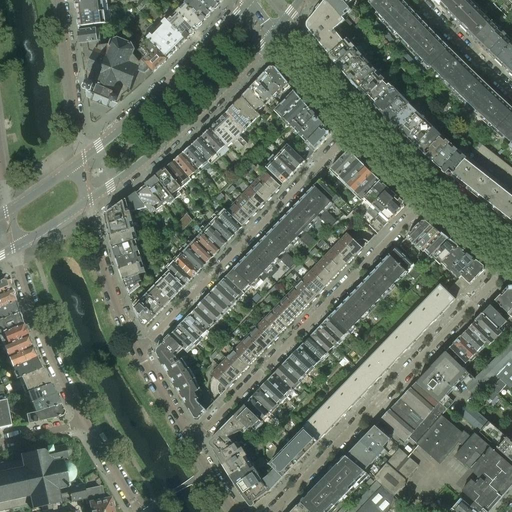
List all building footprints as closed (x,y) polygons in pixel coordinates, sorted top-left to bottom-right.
[(91,0),(74,2),(75,3),(77,3),(75,5),(75,8),(78,9),(78,14),(104,10),(102,0),(91,0)] [(140,11),(148,2),(145,0),(143,0),(137,8),(140,11)] [(211,14),(198,0),(187,0),(184,3),(185,4),(203,22),(211,14)] [(219,5),(214,0),(198,0),(211,14),(219,5)] [(326,0),(325,0),(308,22),(307,23),(307,24),(307,25),(307,26),(307,27),(307,28),(308,29),(328,54),(347,39),(337,28),(345,20),(344,19),(326,0)] [(340,0),(326,0),(344,19),(351,12),(347,7),(340,0)] [(402,1),(401,0),(377,0),(371,7),(377,13),(379,12),(392,26),(409,8),(402,1)] [(434,0),(447,13),(460,0),(434,0)] [(467,0),(460,0),(447,13),(453,20),(471,3),(467,0)] [(471,3),(453,20),(457,23),(461,27),(478,10),(471,3)] [(203,22),(185,4),(176,12),(195,31),(203,22)] [(195,31),(176,12),(172,8),(163,17),(165,20),(167,21),(186,40),(195,31)] [(418,53),(435,35),(426,25),(409,8),(392,26),(418,53)] [(108,10),(104,11),(104,10),(78,14),(79,19),(77,21),(77,24),(80,25),(80,26),(78,26),(78,27),(106,22),(110,22),(108,10)] [(478,10),(461,27),(474,40),(491,23),(484,17),(478,10)] [(357,34),(373,18),(368,13),(355,27),(347,19),(344,22),(357,34)] [(186,40),(167,21),(165,20),(162,23),(164,25),(159,31),(177,49),(186,40)] [(372,25),(392,45),(395,42),(375,22),(372,25)] [(491,23),(474,40),(481,47),(497,30),(498,30),(491,23)] [(150,69),(141,60),(139,63),(133,55),(135,50),(136,50),(136,49),(135,49),(132,44),(133,43),(132,42),(131,43),(119,37),(120,36),(118,35),(118,36),(113,36),(112,38),(111,38),(111,39),(112,40),(105,41),(104,39),(108,38),(107,30),(100,31),(100,28),(78,31),(80,44),(88,43),(89,51),(94,53),(86,73),(88,73),(87,76),(88,82),(86,88),(87,97),(91,99),(91,101),(92,101),(93,100),(96,102),(95,103),(97,103),(97,102),(103,104),(102,105),(104,106),(104,105),(107,106),(107,107),(109,108),(109,106),(113,108),(121,101),(123,96),(128,93),(129,90),(131,90),(139,71),(145,74),(150,69)] [(488,54),(504,37),(506,35),(503,32),(501,34),(497,30),(481,47),(488,54)] [(177,49),(159,31),(153,36),(151,34),(147,38),(167,59),(177,49)] [(449,49),(439,39),(435,35),(418,53),(432,67),(449,49)] [(496,61),(511,44),(508,40),(504,37),(488,54),(496,61)] [(167,59),(147,38),(144,38),(146,40),(137,49),(145,57),(141,60),(150,69),(154,72),(162,64),(164,64),(167,62),(167,59)] [(348,39),(329,55),(333,60),(337,64),(355,48),(348,39)] [(511,43),(511,44),(496,61),(511,76),(511,43)] [(425,72),(397,44),(394,47),(419,73),(418,75),(420,77),(425,72)] [(337,64),(344,72),(362,56),(355,48),(337,64)] [(470,70),(449,49),(432,67),(439,74),(434,78),(437,81),(443,75),(447,80),(443,84),(446,87),(450,82),(454,86),(470,70)] [(344,72),(351,80),(370,64),(362,56),(344,72)] [(370,64),(351,80),(359,89),(377,72),(370,64)] [(288,97),(294,91),(275,67),(271,67),(265,74),(281,90),(288,97)] [(474,109),(492,90),(470,70),(454,86),(452,88),(456,92),(458,89),(462,93),(460,95),(464,99),(474,109)] [(377,72),(359,89),(367,97),(385,80),(377,72)] [(265,74),(257,82),(273,98),(281,90),(265,74)] [(385,80),(367,97),(374,105),(392,88),(385,80)] [(257,82),(249,90),(265,106),(273,98),(257,82)] [(392,88),(374,105),(377,109),(383,114),(401,96),(393,88),(392,88)] [(249,90),(247,93),(242,98),(258,114),(265,106),(249,90)] [(511,112),(511,108),(499,97),(492,90),(474,109),(477,112),(479,110),(484,114),(481,116),(483,118),(484,119),(487,117),(491,120),(489,123),(492,126),(494,124),(499,127),(511,112)] [(283,118),(302,100),(294,91),(288,97),(286,99),(274,112),(277,115),(278,113),(283,118)] [(401,96),(383,114),(391,122),(409,105),(409,104),(401,96)] [(242,98),(234,106),(252,125),(261,116),(258,114),(242,98)] [(309,109),(302,100),(283,118),(281,120),(289,129),(291,127),(309,109)] [(409,105),(391,122),(399,130),(417,112),(409,105)] [(234,106),(226,114),(242,130),(245,132),(252,125),(234,106)] [(317,118),(309,109),(291,127),(299,136),(317,118)] [(417,112),(399,130),(407,138),(425,120),(417,112)] [(511,142),(511,112),(499,127),(494,132),(497,135),(500,133),(508,140),(506,143),(509,146),(511,142)] [(242,130),(226,114),(223,115),(220,119),(221,119),(218,121),(243,147),(247,144),(240,137),(245,132),(242,130)] [(317,118),(299,136),(306,143),(307,143),(324,125),(317,118)] [(425,120),(407,138),(412,143),(416,146),(433,128),(425,120)] [(243,147),(218,121),(210,129),(228,148),(232,144),(239,151),(243,147)] [(475,130),(467,123),(464,126),(472,133),(475,130)] [(324,125),(307,143),(306,143),(306,144),(314,152),(330,136),(330,132),(324,125)] [(433,128),(416,146),(425,154),(441,136),(433,128)] [(228,148),(210,129),(201,137),(217,153),(220,156),(228,148)] [(483,137),(475,130),(472,133),(472,134),(480,141),(483,137)] [(441,136),(425,154),(433,162),(449,143),(441,136)] [(217,153),(201,137),(192,145),(208,161),(210,164),(212,165),(221,157),(220,156),(217,153)] [(305,162),(314,152),(306,144),(302,148),(294,140),(288,146),(304,161),(305,162)] [(511,177),(511,169),(479,142),(471,152),(479,155),(484,158),(496,165),(502,170),(509,174),(511,177)] [(449,143),(433,162),(441,169),(457,150),(449,143)] [(208,161),(192,145),(184,152),(201,172),(210,164),(208,161)] [(304,161),(288,146),(287,145),(279,153),(297,170),(305,162),(304,161)] [(457,150),(441,169),(450,176),(466,158),(457,150)] [(201,172),(184,152),(174,161),(191,180),(201,172)] [(279,153),(275,157),(273,160),(290,177),(297,170),(279,153)] [(347,153),(330,171),(334,175),(333,176),(337,179),(338,177),(357,159),(351,153),(347,153)] [(511,196),(465,159),(467,157),(466,157),(466,158),(450,176),(509,223),(511,220),(511,221),(511,196)] [(357,159),(338,177),(343,182),(341,184),(344,187),(365,166),(357,159)] [(273,160),(270,163),(266,167),(283,184),(290,177),(273,160)] [(191,180),(174,161),(165,169),(181,188),(181,189),(191,180)] [(253,164),(247,170),(250,173),(256,167),(253,164)] [(365,166),(344,187),(347,190),(349,188),(354,193),(372,174),(365,166)] [(181,188),(165,169),(161,172),(160,172),(158,174),(157,175),(156,177),(172,197),(178,192),(177,191),(181,188)] [(250,173),(247,170),(242,176),(245,179),(250,173)] [(280,186),(265,171),(256,180),(272,196),(275,193),(276,194),(279,190),(278,189),(281,186),(280,186)] [(372,174),(354,193),(352,194),(355,197),(357,196),(362,200),(380,181),(372,174)] [(153,181),(151,181),(148,183),(148,185),(146,186),(161,206),(162,206),(168,201),(170,203),(174,200),(172,197),(156,177),(153,181)] [(243,181),(240,178),(234,184),(237,187),(243,181)] [(340,198),(321,179),(314,187),(333,205),(340,198)] [(272,196),(256,180),(249,188),(265,203),(268,200),(269,201),(272,198),(271,197),(272,196)] [(389,189),(380,181),(362,200),(370,208),(389,189)] [(137,193),(136,192),(135,193),(146,208),(151,214),(161,206),(146,186),(144,186),(141,188),(141,190),(137,193)] [(235,189),(232,186),(227,192),(230,194),(235,189)] [(326,212),(333,205),(314,187),(300,201),(318,217),(320,219),(320,218),(330,228),(336,221),(326,212)] [(265,203),(249,188),(241,196),(257,211),(260,208),(261,209),(264,206),(263,205),(265,203)] [(397,196),(389,189),(370,208),(378,216),(397,196)] [(135,193),(125,200),(129,212),(130,212),(146,208),(135,193)] [(219,202),(224,196),(221,193),(216,199),(219,202)] [(257,211),(241,196),(234,204),(250,219),(253,216),(254,217),(257,214),(256,213),(257,211)] [(404,202),(397,196),(378,216),(387,224),(404,206),(404,202)] [(125,200),(107,213),(105,213),(104,216),(105,217),(108,225),(132,217),(130,212),(129,212),(125,200)] [(318,217),(300,201),(286,215),(304,232),(318,217)] [(250,219),(234,204),(226,212),(242,227),(245,224),(246,225),(249,221),(248,220),(250,219)] [(242,227),(226,212),(224,210),(220,214),(217,211),(215,214),(235,234),(242,227)] [(188,213),(178,222),(184,228),(194,219),(188,213)] [(235,234),(215,214),(212,217),(214,219),(210,224),(228,241),(235,234)] [(315,243),(304,232),(286,215),(280,222),(297,238),(308,249),(315,243)] [(377,234),(387,224),(378,216),(373,221),(368,225),(377,234)] [(132,217),(108,225),(109,230),(108,232),(108,235),(110,236),(110,237),(134,229),(132,217)] [(422,222),(406,238),(414,245),(432,227),(426,221),(422,222)] [(297,238),(280,222),(267,236),(284,252),(297,238)] [(228,241),(210,224),(206,228),(203,226),(200,229),(221,249),(228,241)] [(221,249),(200,229),(196,225),(193,227),(198,231),(200,234),(195,239),(214,256),(221,249)] [(422,253),(441,234),(432,227),(414,245),(422,253)] [(134,229),(110,237),(112,241),(111,243),(111,246),(113,247),(113,248),(135,241),(137,240),(134,229)] [(324,238),(327,241),(333,235),(330,232),(324,238)] [(278,337),(303,311),(312,301),(313,302),(317,299),(316,298),(320,293),(321,294),(324,291),(323,290),(357,255),(358,256),(361,252),(360,251),(369,243),(369,242),(367,241),(366,240),(365,240),(363,239),(362,239),(360,240),(359,240),(357,241),(356,242),(347,233),(211,374),(220,383),(219,383),(219,384),(219,385),(218,385),(218,387),(218,388),(218,389),(218,390),(218,391),(218,392),(219,392),(220,394),(221,395),(230,387),(231,388),(234,384),(233,383),(267,348),(268,349),(271,346),(270,345),(275,340),(276,341),(279,338),(278,337)] [(432,259),(449,240),(441,234),(422,253),(420,255),(428,263),(432,259)] [(295,263),(284,252),(267,236),(260,243),(277,259),(289,270),(295,263)] [(166,250),(171,243),(164,239),(159,246),(166,250)] [(214,256),(195,239),(190,244),(188,241),(185,243),(206,264),(214,256)] [(317,246),(320,249),(325,243),(322,240),(317,246)] [(458,247),(449,240),(432,259),(439,266),(441,265),(458,247)] [(135,241),(113,248),(114,252),(116,259),(138,251),(135,241)] [(206,264),(185,243),(182,246),(185,249),(180,254),(199,272),(206,264)] [(269,268),(277,259),(260,243),(234,270),(251,286),(264,273),(269,268)] [(449,272),(450,271),(467,254),(458,247),(441,265),(449,272)] [(309,254),(312,257),(318,251),(315,248),(309,254)] [(412,264),(397,248),(389,256),(405,272),(406,271),(415,280),(422,273),(413,264),(412,264)] [(138,251),(116,259),(117,262),(120,269),(142,262),(138,251)] [(199,272),(180,254),(176,258),(175,257),(172,260),(173,261),(192,279),(199,272)] [(461,276),(476,260),(467,254),(450,271),(455,276),(458,279),(461,276)] [(302,262),(305,264),(310,259),(307,256),(302,262)] [(389,256),(377,269),(393,285),(395,287),(408,274),(405,272),(389,256)] [(461,276),(461,277),(470,284),(484,270),(486,270),(486,266),(484,266),(476,260),(461,276)] [(192,279),(173,261),(170,265),(168,264),(165,267),(168,270),(185,286),(192,279)] [(142,262),(120,269),(124,280),(139,275),(145,273),(142,262)] [(294,269),(297,272),(303,266),(300,264),(294,269)] [(428,278),(433,273),(428,268),(423,273),(428,278)] [(393,285),(377,269),(364,282),(381,298),(393,285)] [(185,286),(168,270),(161,278),(178,294),(185,286)] [(234,270),(226,278),(244,294),(251,287),(251,286),(234,270)] [(285,279),(288,282),(294,276),(291,273),(285,279)] [(432,275),(439,282),(441,279),(434,273),(432,275)] [(4,277),(0,278),(0,294),(11,290),(7,278),(8,276),(4,275),(4,277)] [(139,275),(124,280),(129,295),(139,286),(138,283),(141,282),(139,275)] [(461,277),(447,292),(456,299),(470,284),(461,277)] [(178,294),(161,278),(154,285),(170,301),(178,294)] [(226,278),(219,285),(237,302),(244,294),(226,278)] [(281,279),(276,285),(278,288),(284,282),(281,279)] [(357,289),(375,306),(377,308),(380,305),(378,303),(382,299),(381,298),(364,282),(357,289)] [(170,301),(154,285),(147,293),(163,309),(170,301)] [(219,285),(212,292),(230,309),(237,302),(219,285)] [(278,288),(276,285),(270,291),(273,294),(278,288)] [(318,441),(395,362),(456,299),(447,292),(440,285),(359,370),(357,368),(354,370),(356,372),(304,426),(305,428),(318,441)] [(509,315),(511,309),(511,286),(509,287),(491,306),(503,317),(502,317),(505,321),(509,315)] [(375,306),(357,289),(351,296),(368,313),(370,315),(373,312),(371,310),(375,306)] [(11,290),(0,294),(0,308),(15,302),(11,290)] [(212,292),(205,300),(222,317),(230,309),(212,292)] [(163,309),(147,293),(139,301),(156,316),(163,309)] [(264,301),(267,304),(273,298),(270,295),(264,301)] [(368,313),(351,296),(344,303),(361,320),(363,322),(366,319),(364,317),(368,313)] [(205,300),(198,307),(215,324),(222,317),(205,300)] [(156,316),(139,301),(134,307),(142,325),(146,326),(156,316)] [(18,307),(17,304),(15,304),(15,302),(0,308),(0,321),(19,314),(17,309),(18,307)] [(257,309),(260,311),(265,306),(262,303),(257,309)] [(344,303),(331,316),(347,333),(350,335),(353,332),(351,331),(355,326),(357,329),(359,326),(357,324),(361,320),(344,303)] [(505,321),(502,317),(503,317),(491,306),(483,314),(499,330),(507,322),(505,321)] [(198,307),(191,315),(207,330),(208,332),(215,324),(198,307)] [(249,316),(252,319),(258,313),(255,311),(249,316)] [(19,314),(0,321),(0,334),(23,325),(19,314)] [(503,333),(499,330),(483,314),(476,322),(495,341),(503,333)] [(191,315),(183,322),(202,340),(206,337),(203,334),(207,330),(191,315)] [(331,316),(324,323),(341,340),(343,342),(345,339),(343,337),(347,333),(331,316)] [(240,326),(243,329),(248,323),(246,320),(240,326)] [(183,322),(177,329),(193,344),(197,340),(200,343),(202,340),(183,322)] [(476,322),(469,329),(487,346),(488,347),(495,341),(476,322)] [(324,323),(317,330),(334,347),(336,349),(339,346),(337,344),(341,340),(324,323)] [(23,325),(0,334),(0,337),(4,346),(27,336),(23,325)] [(232,334),(235,337),(241,331),(238,328),(232,334)] [(193,344),(177,329),(176,330),(175,329),(171,333),(172,334),(169,337),(182,349),(187,353),(192,348),(193,350),(196,347),(193,344)] [(469,329),(461,337),(479,354),(487,346),(469,329)] [(317,330),(310,337),(327,354),(329,356),(332,353),(330,351),(334,347),(317,330)] [(27,336),(4,346),(2,349),(3,352),(5,352),(7,357),(31,347),(30,343),(30,339),(28,337),(27,337),(27,336)] [(225,342),(228,344),(233,339),(231,336),(225,342)] [(169,337),(159,347),(175,356),(182,349),(169,337)] [(310,337),(304,344),(320,361),(323,363),(325,360),(323,358),(327,354),(310,337)] [(461,337),(454,345),(471,362),(479,354),(461,337)] [(453,389),(451,388),(458,381),(464,388),(465,387),(473,395),(495,374),(511,389),(511,341),(511,342),(506,348),(504,350),(473,379),(464,370),(446,352),(416,383),(439,403),(453,389)] [(217,349),(220,352),(226,346),(223,343),(217,349)] [(304,344),(297,351),(315,368),(316,369),(319,367),(317,364),(320,361),(304,344)] [(454,345),(446,352),(464,370),(471,362),(454,345)] [(31,347),(7,357),(6,359),(8,363),(10,364),(11,365),(2,369),(4,372),(12,369),(36,358),(34,354),(35,354),(34,350),(32,348),(31,347)] [(175,356),(159,347),(157,349),(157,353),(166,369),(178,361),(177,359),(175,356)] [(213,360),(218,354),(216,351),(210,357),(213,360)] [(297,351),(290,359),(307,376),(315,368),(297,351)] [(36,358),(12,369),(14,372),(13,373),(16,380),(19,379),(41,369),(41,368),(41,366),(41,364),(39,363),(36,358)] [(178,361),(166,369),(171,379),(186,370),(188,369),(182,359),(178,361)] [(290,359),(282,366),(300,383),(307,376),(290,359)] [(282,366),(275,374),(293,391),(300,383),(282,366)] [(41,369),(19,379),(26,394),(27,393),(49,386),(48,384),(49,383),(47,380),(46,379),(44,376),(45,374),(43,371),(42,371),(41,369)] [(186,370),(171,379),(177,388),(192,380),(186,370)] [(275,374),(268,381),(286,398),(293,391),(275,374)] [(192,380),(177,388),(184,400),(194,393),(195,392),(198,390),(194,384),(197,382),(194,379),(192,380)] [(268,381),(261,389),(279,406),(286,398),(268,381)] [(446,410),(439,403),(416,383),(380,420),(405,442),(409,437),(416,444),(441,416),(446,410)] [(11,428),(2,385),(0,385),(0,429),(4,429),(11,428)] [(49,386),(27,393),(31,403),(54,395),(54,393),(53,390),(51,390),(49,386)] [(261,389),(253,397),(271,414),(279,406),(261,389)] [(483,398),(493,406),(500,397),(489,389),(483,398)] [(205,409),(195,392),(194,393),(184,400),(195,418),(195,420),(199,420),(199,419),(207,411),(205,409)] [(54,395),(31,403),(36,413),(59,405),(59,403),(58,400),(56,400),(54,395)] [(253,397),(245,405),(260,420),(262,422),(271,414),(253,397)] [(487,421),(470,405),(469,404),(459,416),(478,432),(487,421)] [(59,405),(36,413),(26,415),(28,424),(62,416),(64,413),(59,405)] [(235,416),(246,426),(248,429),(251,426),(252,428),(260,420),(245,405),(235,416)] [(235,416),(226,425),(222,428),(230,436),(238,432),(241,431),(246,426),(235,416)] [(488,511),(511,485),(511,461),(493,445),(490,447),(475,434),(471,438),(463,431),(462,433),(441,416),(416,444),(440,464),(459,443),(463,447),(455,457),(481,479),(476,484),(471,480),(462,491),(475,501),(470,506),(477,511),(488,511)] [(511,442),(509,440),(487,421),(478,432),(493,445),(511,461),(511,442)] [(375,426),(366,435),(383,448),(391,439),(375,426)] [(230,436),(222,428),(211,440),(211,441),(210,441),(210,442),(210,443),(210,444),(210,445),(211,445),(211,446),(215,449),(214,450),(217,455),(229,447),(227,444),(231,440),(229,437),(230,436)] [(318,441),(305,428),(293,440),(307,454),(318,441)] [(366,435),(359,442),(377,457),(378,457),(384,450),(383,448),(366,435)] [(293,440),(281,452),(295,466),(307,454),(293,440)] [(359,442),(352,449),(370,464),(371,464),(377,457),(359,442)] [(223,465),(247,450),(249,448),(247,446),(243,448),(242,447),(238,449),(235,444),(229,447),(217,455),(223,465)] [(81,485),(81,482),(75,484),(74,481),(75,480),(75,479),(76,478),(76,477),(76,476),(77,474),(77,473),(76,472),(76,471),(75,469),(75,468),(74,467),(73,466),(72,465),(71,465),(70,464),(69,463),(68,463),(67,460),(68,460),(68,458),(69,458),(69,457),(70,457),(71,456),(71,455),(72,454),(72,453),(72,452),(72,451),(71,450),(71,449),(70,448),(69,448),(69,447),(68,447),(67,446),(66,446),(65,446),(64,445),(57,447),(56,446),(46,448),(46,449),(40,451),(39,447),(29,449),(30,453),(20,455),(21,460),(0,464),(0,511),(31,505),(32,509),(42,507),(43,511),(52,509),(52,505),(56,504),(56,505),(71,502),(71,503),(86,500),(87,500),(85,491),(84,485),(81,485)] [(352,449),(346,456),(364,471),(370,464),(352,449)] [(405,480),(418,465),(409,457),(399,449),(396,453),(391,449),(388,453),(393,456),(389,461),(385,457),(382,460),(386,464),(383,467),(378,463),(375,467),(380,471),(377,475),(372,471),(369,475),(377,481),(383,486),(395,496),(395,495),(400,489),(403,489),(405,486),(405,480)] [(247,463),(244,457),(250,454),(247,450),(223,465),(229,475),(247,463)] [(295,466),(281,452),(270,464),(275,469),(284,478),(295,466)] [(346,456),(323,479),(343,499),(367,473),(364,471),(346,456)] [(247,463),(229,475),(235,485),(256,470),(254,466),(250,468),(247,463)] [(267,476),(262,480),(272,490),(284,478),(275,469),(267,476)] [(256,470),(235,485),(238,489),(243,496),(259,483),(255,476),(259,474),(256,470)] [(370,478),(366,483),(369,486),(374,482),(370,478)] [(329,511),(343,499),(323,479),(301,503),(309,511),(310,511),(329,511)] [(262,480),(259,483),(243,496),(249,506),(250,506),(251,506),(252,506),(253,506),(254,505),(255,504),(255,503),(254,502),(268,492),(269,492),(270,492),(272,490),(262,480)] [(377,481),(367,492),(371,496),(373,497),(383,486),(377,481)] [(388,511),(392,503),(395,496),(383,486),(373,497),(358,511),(388,511)] [(101,487),(85,491),(87,500),(86,500),(87,504),(89,503),(91,511),(113,511),(113,508),(114,506),(113,501),(112,501),(111,498),(104,499),(101,487)] [(360,489),(351,498),(354,502),(363,492),(360,489)] [(355,511),(371,496),(367,492),(365,494),(346,511),(355,511)] [(477,511),(470,506),(463,501),(455,511),(477,511)] [(301,503),(291,511),(308,511),(309,511),(301,503)]
